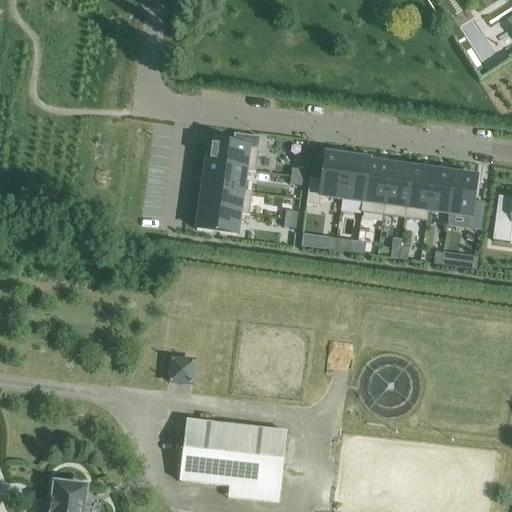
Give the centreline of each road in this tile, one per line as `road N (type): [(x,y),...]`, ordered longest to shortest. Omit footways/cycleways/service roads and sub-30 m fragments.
road 1 (residential): [(187,109),(511,153)]
road 2 (residential): [(147,0),(163,25),(150,104),(187,109)]
road 3 (residential): [(187,109),(171,239)]
